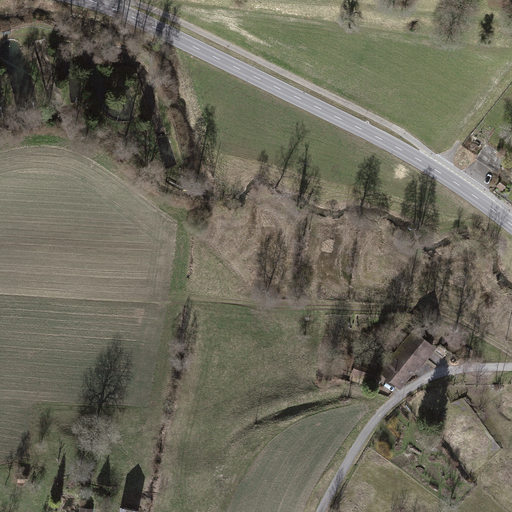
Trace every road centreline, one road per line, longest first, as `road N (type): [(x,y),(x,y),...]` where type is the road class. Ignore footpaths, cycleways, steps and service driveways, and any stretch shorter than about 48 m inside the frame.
road 1 (tertiary): [(511,224),(438,172),(82,0)]
road 2 (residential): [(511,367),(455,368),(396,397),(368,426),(319,511)]
